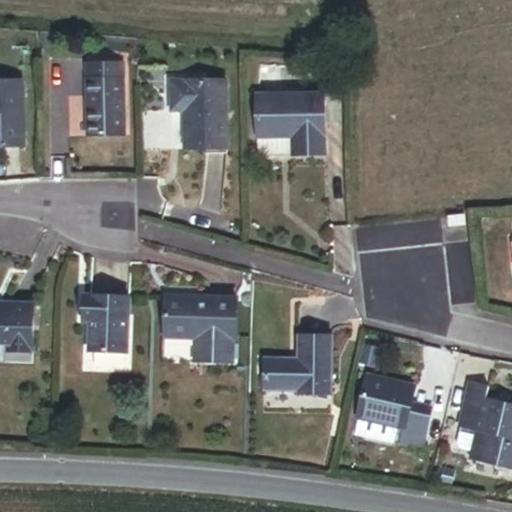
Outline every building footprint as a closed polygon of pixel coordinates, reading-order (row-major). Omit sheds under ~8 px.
[(208,71),(152,72),(153,103),(165,102),(165,141),(209,140),(208,71)] [(69,129),(108,128),(107,72),(68,73),(69,129)] [(306,85),(238,86),(239,130),(240,130),(240,147),(307,146),(306,85)] [(435,226),(460,223),(459,209),(433,212),(435,226)] [(511,267),(507,234),(497,235),(492,240),(495,264),(500,268),(511,267)] [(180,355),(220,355),(220,290),(159,290),(159,329),(181,329),(180,355)] [(112,300),(66,298),(65,325),(71,326),(70,354),(110,356),(112,300)] [(0,354),(14,355),(16,306),(0,305),(0,354)] [(282,349),(249,349),(249,380),(282,380),(282,384),(316,384),(316,326),(282,326),(282,349)] [(384,425),(387,426),(391,411),(394,397),(397,386),(351,375),(342,415),(344,416),(384,425)] [(456,377),(445,422),(461,425),(455,453),(511,466),(511,403),(472,394),(475,381),(456,377)] [(391,411),(410,416),(413,402),(394,397),(391,411)] [(383,443),(402,447),(410,416),(391,411),(387,426),(383,443)] [(384,425),(344,416),(341,428),(380,438),(384,425)]
